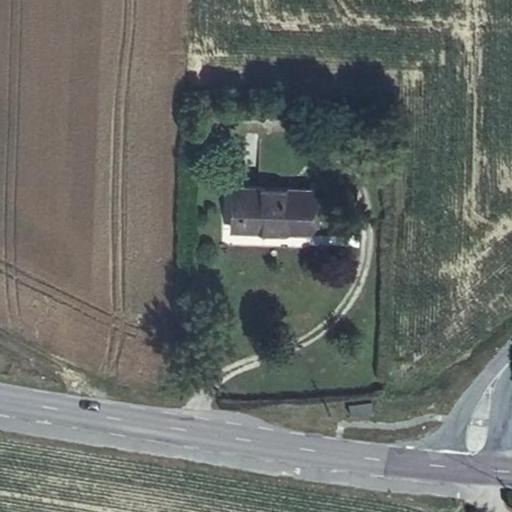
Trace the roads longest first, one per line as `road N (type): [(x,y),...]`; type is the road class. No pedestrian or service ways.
road 1 (secondary): [(467,471),(0,400)]
road 2 (track): [(0,340),(79,375),(100,416)]
